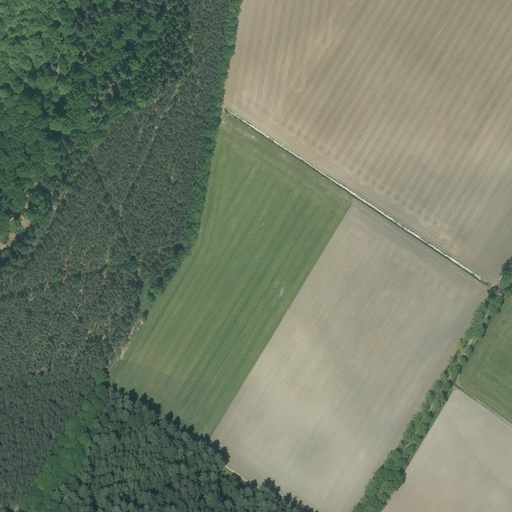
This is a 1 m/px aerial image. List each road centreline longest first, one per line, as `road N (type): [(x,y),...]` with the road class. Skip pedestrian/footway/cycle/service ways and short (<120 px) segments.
road 1 (track): [(24,511),(92,408),(139,312),(136,254),(63,93)]
road 2 (track): [(368,511),(511,266)]
road 3 (track): [(117,210),(190,57),(192,0)]
road 4 (track): [(104,387),(288,511)]
road 5 (track): [(63,93),(41,204),(0,253)]
road 6 (track): [(136,254),(0,292)]
